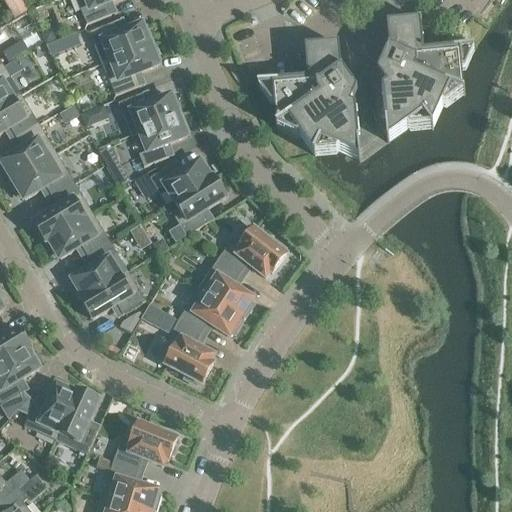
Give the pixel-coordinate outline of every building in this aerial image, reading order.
[(75,0),(81,14),(86,27),(111,17),(106,6),(120,0),(75,0)] [(432,128),(442,107),(450,90),(464,96),(464,94),(463,94),(463,90),(460,52),(474,51),(474,49),(424,54),(421,22),(401,24),(402,40),(393,41),(389,50),(377,75),(386,88),(382,91),(387,143),(389,143),(389,142),(423,118),(431,130),(433,129),(432,128)] [(114,24),(89,34),(102,66),(153,46),(153,44),(152,45),(146,29),(143,31),(141,26),(118,36),(114,24)] [(41,35),(45,45),(55,41),(51,31),(41,35)] [(76,35),(47,47),(51,58),(81,46),(76,35)] [(153,46),(102,66),(115,98),(140,88),(135,77),(158,68),(156,64),(159,62),(153,47),(154,47),(153,46)] [(308,81),(268,85),(257,86),(258,88),(273,86),(276,128),(275,128),(277,130),(289,121),(313,156),(313,157),(315,157),(321,144),(359,161),(359,162),(361,162),(356,110),(351,108),(357,93),(341,71),(335,62),(326,63),(325,47),(305,49),(308,81)] [(7,66),(14,62),(10,55),(3,59),(7,66)] [(0,110),(13,102),(12,102),(2,85),(10,80),(3,68),(0,70),(0,110)] [(171,102),(170,98),(147,107),(143,96),(118,106),(131,139),(140,135),(140,134),(182,117),(181,116),(175,101),(171,102)] [(0,136),(10,131),(16,141),(39,127),(21,97),(12,102),(13,102),(0,110),(0,136)] [(112,131),(121,130),(118,107),(88,110),(90,125),(111,122),(112,131)] [(182,117),(140,134),(140,135),(147,153),(138,157),(144,169),(168,160),(164,148),(186,139),(184,135),(188,133),(182,118),(182,117)] [(39,127),(16,141),(22,151),(2,164),(4,168),(1,170),(9,184),(9,185),(57,157),(39,127)] [(122,174),(115,154),(102,160),(119,189),(129,183),(125,172),(122,174)] [(57,157),(9,185),(10,186),(11,186),(19,200),(22,198),(25,202),(45,189),(52,200),(74,186),(57,157)] [(175,205),(214,180),(213,179),(213,180),(204,166),(201,168),(199,164),(178,177),(172,167),(149,181),(147,177),(137,183),(146,198),(157,192),(165,187),(175,204),(174,204),(175,205)] [(214,180),(175,205),(181,215),(174,220),(186,239),(209,225),(202,215),(226,200),(214,180)] [(34,225),(45,244),(92,216),(74,186),(52,200),(58,210),(34,225)] [(92,216),(45,244),(46,245),(55,259),(58,257),(60,261),(75,252),(81,263),(110,245),(92,216)] [(233,242),(218,261),(240,277),(248,266),(265,280),(270,274),(272,275),(286,257),(283,254),(285,252),(275,243),(273,246),(254,231),(241,248),(233,242)] [(153,247),(159,256),(164,253),(159,244),(153,247)] [(81,303),(119,279),(127,274),(110,245),(81,263),(86,273),(73,281),(75,285),(72,287),(81,301),(80,302),(81,303)] [(198,292),(245,322),(245,321),(244,321),(253,307),(250,305),(253,301),(233,288),(240,277),(218,261),(198,292)] [(119,279),(81,303),(92,322),(116,307),(123,317),(145,304),(127,274),(119,279)] [(178,323),(201,336),(208,325),(228,338),(231,334),(234,336),(243,323),(244,323),(245,322),(198,292),(178,323)] [(131,336),(142,317),(138,315),(123,324),(120,329),(131,336)] [(201,336),(178,323),(157,363),(186,378),(185,382),(196,388),(198,384),(202,386),(213,366),(211,365),(214,358),(195,348),(201,336)] [(0,368),(30,350),(18,331),(0,342),(0,368)] [(17,384),(38,371),(36,367),(39,365),(30,352),(31,351),(30,350),(0,368),(0,406),(1,408),(24,394),(17,384)] [(24,429),(55,443),(78,393),(77,393),(62,386),(60,389),(56,387),(46,409),(35,404),(24,429)] [(78,393),(55,443),(86,457),(98,433),(87,428),(98,403),(78,393)] [(122,442),(113,464),(138,473),(143,461),(163,469),(166,462),(168,463),(177,441),(173,439),(174,436),(162,431),(161,435),(138,426),(131,445),(122,442)] [(102,499),(144,511),(155,511),(160,498),(156,497),(157,492),(134,486),(138,473),(113,464),(102,499)] [(0,507),(19,491),(10,481),(6,485),(0,477),(0,507)] [(29,503),(45,490),(35,478),(19,491),(27,501),(29,503)] [(28,511),(23,505),(27,501),(19,491),(0,507),(0,510),(1,511),(28,511)] [(144,511),(102,499),(98,511),(144,511)]
